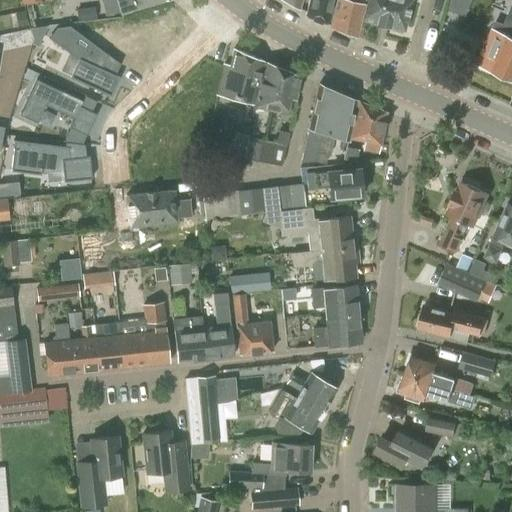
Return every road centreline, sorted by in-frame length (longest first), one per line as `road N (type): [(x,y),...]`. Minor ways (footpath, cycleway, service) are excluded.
road 1 (residential): [(94,378),(376,348)]
road 2 (residential): [(408,92),(376,348)]
road 3 (residential): [(243,181),(289,176),(314,53)]
road 4 (residential): [(376,348),(352,448),(352,511)]
